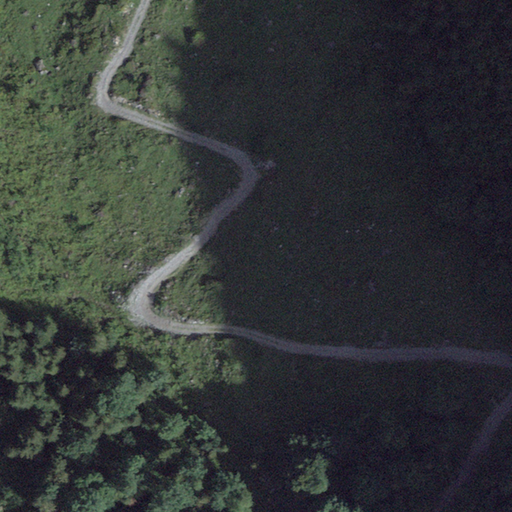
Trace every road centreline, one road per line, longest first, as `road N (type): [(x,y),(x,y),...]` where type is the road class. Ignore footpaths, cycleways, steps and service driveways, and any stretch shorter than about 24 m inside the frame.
road 1 (track): [(511,360),(305,350),(150,319),(143,302),(151,285),(203,238),(251,173),(234,154),(106,101),(105,82),(149,0)]
road 2 (track): [(440,511),(511,397)]
